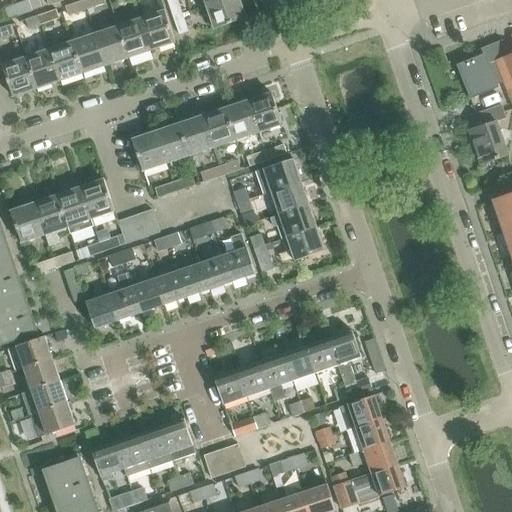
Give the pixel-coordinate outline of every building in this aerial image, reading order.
[(104,0),(85,0),(82,1),(86,11),(106,4),(104,0)] [(166,0),(173,19),(182,15),(176,0),(166,0)] [(245,19),(238,0),(228,0),(207,7),(215,30),(245,19)] [(28,1),(17,5),(21,16),(32,12),(28,1)] [(69,17),(86,11),(82,1),(66,7),(69,17)] [(9,20),(21,16),(17,5),(5,9),(9,20)] [(56,10),(37,17),(40,27),(60,20),(56,10)] [(164,12),(140,20),(151,52),(175,44),(164,12)] [(188,33),(182,15),(173,19),(179,36),(188,33)] [(29,31),(40,27),(37,17),(25,21),(29,31)] [(140,20),(117,28),(128,60),(151,52),(140,20)] [(0,29),(0,40),(13,36),(9,26),(0,29)] [(117,28),(94,36),(105,67),(128,60),(117,28)] [(94,36),(72,43),(82,75),(105,67),(94,36)] [(482,56),(457,67),(470,98),(497,87),(496,85),(504,82),(511,102),(511,43),(511,44),(505,47),(502,40),(480,49),(482,56)] [(72,43),(48,51),(59,83),(82,75),(72,43)] [(48,51),(25,59),(36,90),(59,83),(48,51)] [(4,69),(6,76),(13,98),(36,90),(25,59),(3,66),(4,69)] [(271,94),(248,102),(259,134),(282,126),(271,94)] [(248,102),(225,109),(236,142),(259,134),(248,102)] [(495,122),(505,119),(501,106),(476,115),(470,117),(474,128),(469,130),(480,166),(507,157),(495,122)] [(225,109),(201,117),(212,150),(236,142),(225,109)] [(201,117),(178,125),(189,157),(212,150),(201,117)] [(178,125),(156,133),(166,165),(189,157),(178,125)] [(143,173),(166,165),(156,133),(132,140),(143,173)] [(283,146),(265,152),(268,162),(287,156),(283,146)] [(250,168),(268,162),(265,152),(246,158),(250,168)] [(293,160),(256,172),(265,196),(271,194),(302,184),(293,160)] [(218,168),(222,178),(241,171),(238,161),(218,168)] [(204,184),(222,178),(218,168),(200,174),(204,184)] [(192,177),(172,183),(176,193),(195,187),(192,177)] [(104,181),(80,189),(90,221),(92,220),(115,213),(104,181)] [(158,199),(176,193),(172,183),(154,189),(158,199)] [(271,194),(279,217),(309,206),(302,184),(271,194)] [(68,228),(71,236),(95,228),(92,220),(90,221),(80,189),(57,196),(68,228)] [(234,194),(238,205),(249,201),(246,189),(234,194)] [(511,195),(493,202),(494,205),(503,202),(506,211),(499,214),(505,230),(503,230),(504,233),(511,230),(511,240),(509,242),(511,250),(511,195)] [(57,196),(35,204),(45,236),(49,248),(61,244),(57,232),(68,228),(57,196)] [(253,212),(249,201),(238,205),(242,217),(253,212)] [(22,244),(45,236),(35,204),(11,212),(22,244)] [(278,227),(283,240),(317,229),(309,206),(279,217),(271,219),(274,229),(278,227)] [(152,211),(141,215),(149,238),(160,234),(152,211)] [(141,215),(129,218),(137,242),(149,238),(141,215)] [(126,246),(137,242),(129,218),(118,222),(126,246)] [(224,218),(211,223),(215,234),(228,230),(224,218)] [(204,238),(215,234),(211,223),(200,226),(204,238)] [(0,255),(9,252),(0,225),(0,255)] [(325,252),(317,229),(283,240),(282,241),(286,252),(290,251),(294,262),(325,252)] [(178,234),(166,238),(170,250),(182,246),(178,234)] [(235,252),(223,257),(232,284),(255,276),(242,235),(230,238),(235,252)] [(249,239),(253,250),(265,246),(261,235),(249,239)] [(117,237),(98,244),(101,254),(121,247),(117,237)] [(159,254),(170,250),(166,238),(155,242),(159,254)] [(91,257),(101,254),(98,244),(87,248),(91,257)] [(273,269),(265,246),(253,250),(261,273),(273,269)] [(133,249),(121,253),(125,265),(137,260),(133,249)] [(0,255),(0,300),(23,293),(9,252),(0,255)] [(72,253),(53,259),(56,269),(75,263),(72,253)] [(113,269),(125,265),(121,253),(109,257),(113,269)] [(223,257),(201,264),(200,265),(209,291),(232,284),(223,257)] [(178,272),(177,272),(187,299),(209,291),(200,265),(201,264),(199,258),(176,266),(178,272)] [(38,275),(56,269),(53,259),(35,265),(38,275)] [(75,269),(77,276),(79,280),(90,276),(86,265),(75,269)] [(177,272),(176,266),(153,273),(155,280),(164,307),(187,299),(177,272)] [(75,269),(63,273),(66,280),(77,276),(75,269)] [(122,291),(109,295),(118,322),(142,314),(133,287),(128,274),(117,278),(122,291)] [(77,276),(66,280),(68,286),(79,282),(79,280),(77,276)] [(155,280),(133,287),(142,314),(164,307),(155,280)] [(79,282),(68,286),(70,292),(81,287),(79,282)] [(81,287),(70,292),(71,298),(83,293),(81,287)] [(0,346),(37,334),(23,293),(0,300),(0,346)] [(83,293),(71,298),(74,304),(85,300),(83,293)] [(96,330),(118,322),(109,295),(87,303),(96,330)] [(329,340),(338,367),(345,387),(349,399),(372,390),(368,379),(356,383),(349,363),(361,359),(352,332),(329,340)] [(46,338),(9,350),(17,373),(25,370),(24,370),(54,360),(46,338)] [(315,375),(338,367),(329,340),(306,348),(315,375)] [(376,346),(367,350),(370,359),(379,356),(377,349),(377,348),(376,346)] [(306,348),(283,356),(292,383),(315,375),(306,348)] [(286,399),(282,387),(292,383),(283,356),(261,364),(270,390),(274,403),(286,399)] [(24,370),(25,370),(32,392),(61,382),(54,360),(24,370)] [(247,398),(270,390),(261,364),(238,372),(247,398)] [(224,406),(247,398),(238,372),(215,380),(224,406)] [(0,389),(14,385),(10,375),(0,378),(0,389)] [(32,392),(40,414),(69,404),(61,382),(32,392)] [(337,403),(349,399),(345,387),(333,391),(337,403)] [(374,397),(339,409),(347,432),(357,428),(357,429),(383,420),(374,397)] [(311,399),(299,403),(303,414),(315,410),(311,399)] [(293,418),(303,414),(299,403),(289,407),(293,418)] [(40,414),(31,417),(39,439),(76,426),(69,404),(40,414)] [(21,410),(10,414),(14,423),(24,419),(21,410)] [(265,414),(254,418),(258,430),(270,426),(265,414)] [(235,438),(258,430),(254,418),(231,426),(235,438)] [(184,420),(161,428),(173,462),(196,454),(184,420)] [(390,443),(383,420),(357,429),(357,428),(347,432),(355,454),(390,443)] [(150,470),(173,462),(161,428),(138,436),(150,470)] [(316,433),(319,442),(333,437),(330,428),(316,433)] [(124,471),(125,471),(128,478),(150,470),(138,436),(115,443),(124,471)] [(336,445),(333,437),(319,442),(322,450),(336,445)] [(113,475),(124,471),(115,443),(92,451),(103,482),(114,478),(113,475)] [(368,463),(372,474),(398,466),(390,443),(355,454),(349,456),(354,468),(368,463)] [(238,445),(226,449),(234,472),(246,468),(238,445)] [(226,449),(215,453),(223,476),(234,472),(226,449)] [(211,479),(223,476),(215,453),(203,457),(211,479)] [(38,468),(52,509),(92,495),(78,455),(38,468)] [(304,455),(293,459),(296,470),(308,466),(304,455)] [(284,474),(296,470),(293,459),(281,463),(284,474)] [(372,474),(349,482),(334,487),(342,510),(357,505),(352,492),(376,484),(380,497),(406,489),(398,466),(372,474)] [(258,470),(247,474),(250,485),(262,481),(258,470)] [(331,478),(334,487),(349,482),(346,473),(331,478)] [(190,474),(178,478),(182,489),(194,485),(190,474)] [(239,489),(250,485),(247,474),(235,478),(239,489)] [(171,493),(182,489),(178,478),(167,482),(171,493)] [(327,485),(304,492),(310,511),(335,511),(336,511),(327,485)] [(214,486),(201,490),(204,501),(217,496),(214,486)] [(144,490),(132,494),(136,505),(148,501),(144,490)] [(193,504),(204,501),(201,490),(190,494),(193,504)] [(310,511),(304,492),(281,500),(285,511),(310,511)] [(121,497),(122,499),(110,503),(112,511),(115,511),(136,505),(132,494),(121,497)] [(97,511),(92,496),(52,509),(52,511),(97,511)] [(397,511),(392,497),(383,500),(386,511),(397,511)] [(285,511),(281,500),(258,508),(259,511),(285,511)]
